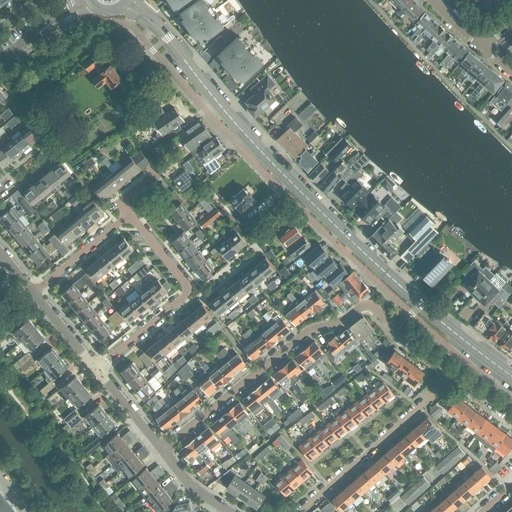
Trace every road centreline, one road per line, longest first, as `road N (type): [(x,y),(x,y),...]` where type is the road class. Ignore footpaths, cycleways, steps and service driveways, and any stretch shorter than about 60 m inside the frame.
road 1 (secondary): [(511,375),(420,305),(245,134)]
road 2 (residential): [(372,305),(311,331),(164,448)]
road 3 (residential): [(101,367),(194,292),(129,214)]
road 4 (residential): [(300,511),(455,378)]
road 5 (secondary): [(122,7),(166,40),(245,134)]
road 6 (secondary): [(245,134),(136,0)]
